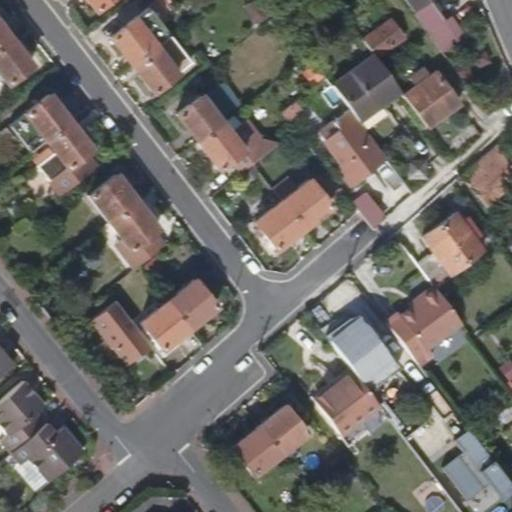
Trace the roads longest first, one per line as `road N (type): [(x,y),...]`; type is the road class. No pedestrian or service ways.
road 1 (residential): [(32,0),(273,310)]
road 2 (residential): [(273,310),(489,126)]
road 3 (residential): [(0,288),(135,460)]
road 4 (residential): [(168,436),(273,310)]
